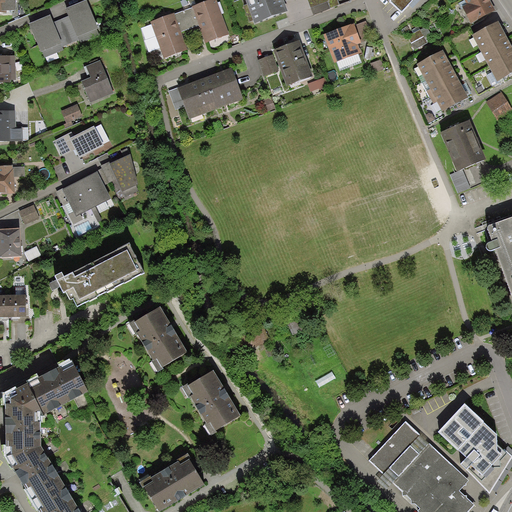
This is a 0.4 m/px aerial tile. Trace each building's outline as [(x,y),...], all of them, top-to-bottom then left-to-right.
[(0,0),(0,13),(7,13),(7,11),(17,11),(16,0),(0,0)] [(216,0),(210,0),(192,7),(192,8),(199,25),(206,43),(229,34),(216,0)] [(245,0),(255,24),(288,12),(284,2),(288,0),(245,0)] [(307,0),(311,8),(329,1),(328,0),(307,0)] [(392,0),(391,2),(402,12),(413,0),(392,0)] [(496,10),(490,0),(464,0),(467,5),(462,7),(471,23),(496,10)] [(87,1),(66,9),(69,16),(79,40),(80,44),(100,36),(97,30),(99,29),(87,1)] [(192,8),(175,14),(181,32),(199,25),(192,8)] [(175,14),(175,13),(151,22),(164,59),(188,50),(181,32),(175,14)] [(51,15),(29,24),(41,53),(43,52),(45,58),(64,50),(63,47),(64,47),(54,22),(51,15)] [(79,40),(69,16),(54,22),(64,47),(79,40)] [(366,21),(354,25),(361,42),(372,38),(366,21)] [(472,36),(481,52),(507,38),(499,22),(472,36)] [(354,24),(324,35),(335,63),(361,53),(358,45),(361,44),(361,42),(354,25),(354,24)] [(428,44),(418,27),(405,34),(415,52),(428,44)] [(481,52),(488,66),(511,53),(511,47),(507,38),(481,52)] [(300,41),(273,51),(287,87),(313,77),(308,63),(305,64),(300,49),(303,48),(300,41)] [(452,67),(443,51),(417,65),(426,81),(452,67)] [(511,74),(511,53),(488,66),(497,82),(511,74)] [(279,71),(273,55),(258,60),(264,77),(279,71)] [(15,56),(0,56),(0,83),(12,83),(12,80),(16,80),(15,56)] [(384,69),(381,60),(371,64),(375,73),(384,69)] [(114,93),(100,61),(86,67),(91,78),(81,82),(91,103),(114,93)] [(452,67),(426,81),(430,90),(427,91),(430,98),(460,82),(452,67)] [(204,79),(216,110),(243,100),(232,69),(204,79)] [(329,87),(325,78),(308,84),(311,91),(319,88),(320,90),(329,87)] [(216,110),(204,79),(179,88),(178,89),(184,106),(189,119),(216,110)] [(460,82),(430,98),(434,104),(437,102),(442,112),(468,98),(460,82)] [(178,89),(179,88),(179,87),(169,91),(176,110),(184,106),(178,89)] [(511,108),(502,92),(486,102),(498,121),(511,112),(511,108)] [(276,109),(272,97),(262,100),(266,112),(276,109)] [(61,111),(66,124),(64,125),(65,129),(73,125),(72,121),(83,117),(77,104),(61,111)] [(0,142),(22,141),(22,127),(17,127),(16,111),(0,111),(0,142)] [(457,172),(457,173),(463,170),(487,160),(469,121),(440,134),(457,172)] [(74,137),(70,139),(75,150),(79,159),(104,147),(94,127),(74,137)] [(74,137),(72,132),(55,141),(63,156),(75,150),(70,139),(74,137)] [(138,185),(131,155),(118,160),(109,165),(123,192),(126,197),(138,191),(137,186),(138,185)] [(109,165),(118,160),(117,159),(101,166),(102,169),(97,171),(98,172),(104,186),(116,180),(109,165)] [(13,166),(0,166),(0,195),(15,195),(14,169),(13,169),(13,166)] [(471,188),(463,170),(457,173),(457,172),(450,175),(458,194),(471,188)] [(98,172),(80,181),(94,208),(111,199),(104,186),(98,172)] [(76,217),(94,208),(80,181),(66,189),(62,190),(69,203),(76,217)] [(62,190),(66,189),(65,187),(56,192),(63,206),(69,203),(62,190)] [(34,205),(19,212),(25,225),(40,218),(34,205)] [(511,218),(489,227),(488,227),(488,228),(488,229),(488,230),(492,243),(489,244),(488,245),(486,246),(486,247),(486,250),(487,251),(489,253),(491,253),(495,251),(511,298),(511,218)] [(20,229),(0,230),(0,258),(22,257),(20,229)] [(144,274),(129,245),(64,279),(62,275),(55,278),(63,295),(66,293),(70,302),(73,300),(77,309),(89,302),(90,303),(97,299),(124,284),(124,285),(132,281),(132,280),(144,274)] [(0,318),(10,318),(9,296),(0,296),(0,318)] [(9,296),(10,318),(27,318),(26,296),(9,296)] [(188,353),(160,308),(135,323),(140,332),(137,334),(154,362),(157,360),(162,369),(188,353)] [(287,322),(293,336),(306,330),(300,317),(287,322)] [(270,341),(264,326),(236,338),(242,353),(270,341)] [(72,361),(27,384),(43,416),(88,394),(72,361)] [(214,371),(188,387),(194,396),(191,398),(207,425),(210,423),(216,432),(241,417),(214,371)] [(43,416),(27,384),(5,396),(6,458),(42,448),(40,418),(43,416)] [(484,423),(465,405),(438,434),(457,452),(458,451),(467,459),(461,466),(467,471),(468,469),(482,482),(508,454),(497,444),(497,436),(484,424),(484,423)] [(470,481),(406,422),(369,461),(420,509),(418,511),(468,511),(475,506),(460,491),(470,481)] [(42,448),(6,458),(32,502),(63,484),(42,448)] [(144,488),(158,511),(161,511),(205,486),(189,461),(181,466),(179,463),(151,480),(153,483),(144,488)] [(79,511),(63,484),(32,502),(38,511),(79,511)]
